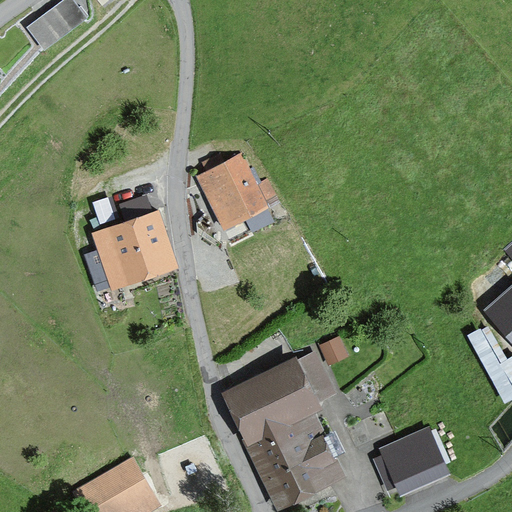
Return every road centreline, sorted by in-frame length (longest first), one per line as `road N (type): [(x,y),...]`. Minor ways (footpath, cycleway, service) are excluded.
road 1 (residential): [(177,0),(183,96),(172,220),(235,470),(261,511)]
road 2 (track): [(127,0),(0,123)]
